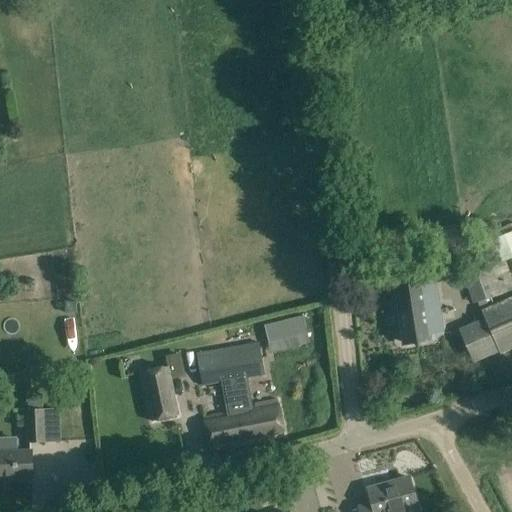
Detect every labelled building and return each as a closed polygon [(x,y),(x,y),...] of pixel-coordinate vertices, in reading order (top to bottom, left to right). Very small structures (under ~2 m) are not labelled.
[(511,232),(480,244),(489,268),(462,277),(472,305),(511,290),(511,232)] [(422,282),(421,276),(394,280),(404,345),(431,341),(430,335),(442,333),(434,280),(422,282)] [(511,348),(511,299),(481,312),(484,319),(459,330),(473,363),(499,352),(499,354),(511,348)] [(265,326),(268,342),(306,334),(303,318),(265,326)] [(259,343),(196,354),(202,387),(223,383),(228,415),(203,420),(205,432),(209,452),(284,437),(277,402),(258,406),(253,407),(254,411),(251,411),(245,379),(265,376),(259,343)] [(182,381),(177,361),(165,364),(166,369),(138,377),(150,422),(176,415),(168,384),(182,381)] [(44,410),(28,411),(29,443),(46,443),(61,442),(59,409),(44,410)] [(33,480),(32,454),(0,454),(0,479),(15,479),(15,481),(33,480)] [(417,511),(417,509),(418,509),(409,477),(367,490),(371,503),(357,507),(358,511),(417,511)]
